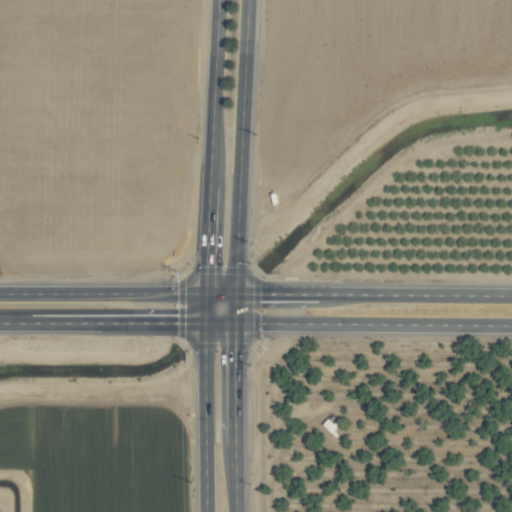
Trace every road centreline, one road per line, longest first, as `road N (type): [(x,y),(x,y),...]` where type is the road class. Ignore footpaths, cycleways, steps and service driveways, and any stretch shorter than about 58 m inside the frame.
road 1 (secondary): [(234,294),(248,0)]
road 2 (primary): [(234,323),(510,325)]
road 3 (primary): [(204,294),(0,294)]
road 4 (primary): [(31,323),(234,323)]
road 5 (primary): [(511,295),(317,294)]
road 6 (secondary): [(219,0),(209,188)]
road 7 (secondary): [(204,323),(205,511)]
road 8 (secondary): [(209,188),(204,323)]
road 9 (secondary): [(234,443),(234,323)]
